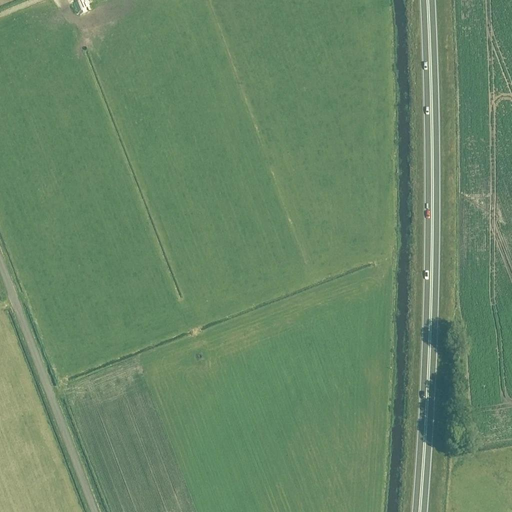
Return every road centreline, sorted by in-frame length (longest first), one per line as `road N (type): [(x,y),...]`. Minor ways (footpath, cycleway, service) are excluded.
road 1 (trunk): [(418,511),(433,259),(427,0)]
road 2 (unclassified): [(95,511),(0,259)]
